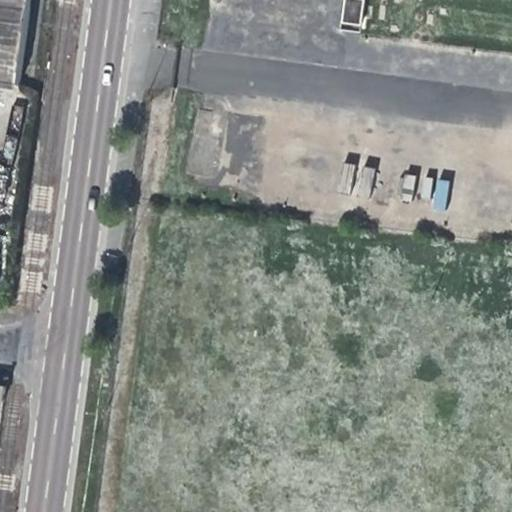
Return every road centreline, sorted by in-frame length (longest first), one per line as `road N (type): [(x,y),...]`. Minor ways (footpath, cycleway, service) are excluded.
road 1 (residential): [(65,346),(111,0)]
road 2 (residential): [(42,511),(65,346)]
